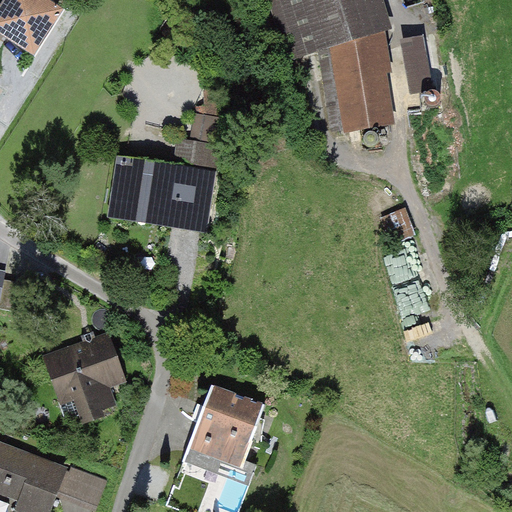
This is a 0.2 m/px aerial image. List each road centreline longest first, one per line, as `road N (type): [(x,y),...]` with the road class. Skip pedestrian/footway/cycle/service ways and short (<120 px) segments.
road 1 (track): [(290,0),(322,135),(406,188),(444,282),(511,401)]
road 2 (residential): [(0,234),(159,334),(161,386),(119,511)]
